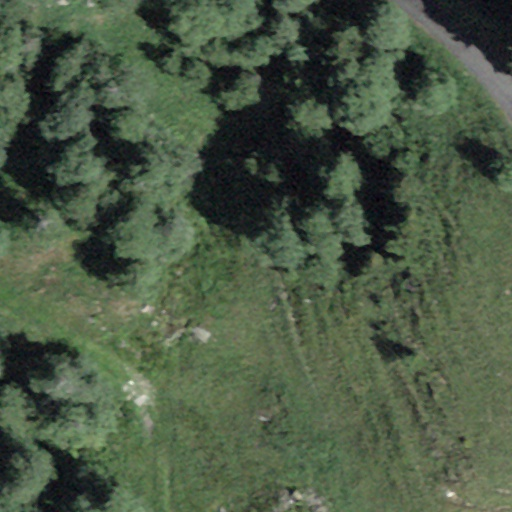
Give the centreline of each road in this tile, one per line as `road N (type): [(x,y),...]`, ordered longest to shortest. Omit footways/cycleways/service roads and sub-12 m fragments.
road 1 (track): [(0,300),(143,384),(175,511)]
road 2 (unclassified): [(409,0),(448,28),(511,104)]
